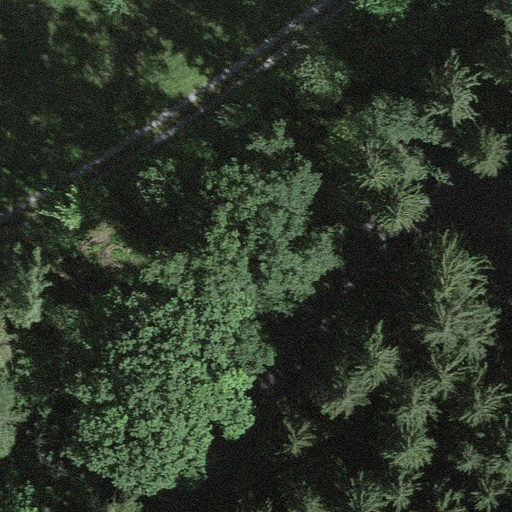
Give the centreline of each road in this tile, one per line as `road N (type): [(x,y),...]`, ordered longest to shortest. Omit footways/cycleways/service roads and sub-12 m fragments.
road 1 (unclassified): [(511,157),(309,304),(170,511)]
road 2 (track): [(339,0),(198,99),(0,218)]
road 3 (track): [(511,321),(377,316),(309,304)]
